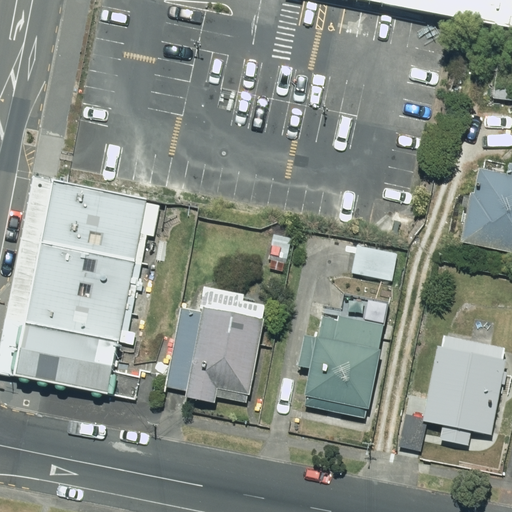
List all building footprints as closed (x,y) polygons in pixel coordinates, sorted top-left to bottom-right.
[(511,0),(329,0),(511,36),(511,0)] [(511,60),(495,59),(492,100),(511,101),(511,60)] [(69,112),(58,171),(140,186),(151,127),(69,112)] [(466,198),(457,246),(511,256),(511,170),(503,169),(501,181),(473,176),(469,199),(466,198)] [(45,184),(8,381),(102,398),(111,346),(115,346),(143,201),(45,184)] [(349,274),(390,282),(394,259),(353,251),(349,274)] [(511,285),(500,284),(498,302),(511,303),(511,285)] [(210,408),(211,401),(243,406),(260,311),(237,307),(239,299),(199,292),(195,315),(174,312),(161,391),(181,394),(179,403),(210,408)] [(373,355),(378,330),(334,321),(329,346),(299,340),(293,371),(304,373),(299,401),(364,414),(376,356),(373,355)] [(439,430),(437,444),(466,449),(468,435),(488,439),(502,364),(499,363),(501,351),(438,341),(436,353),(431,352),(424,395),(407,392),(398,448),(416,451),(420,427),(439,430)]
